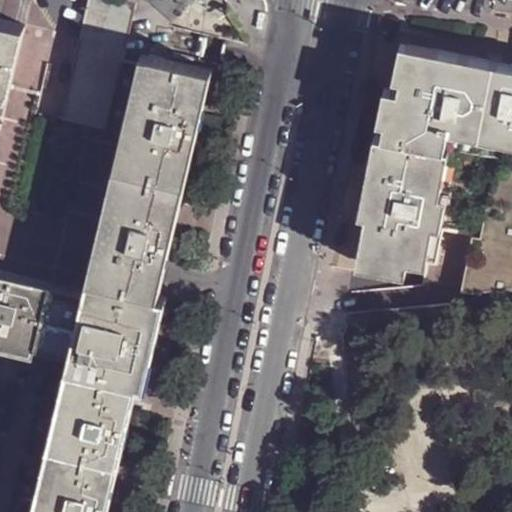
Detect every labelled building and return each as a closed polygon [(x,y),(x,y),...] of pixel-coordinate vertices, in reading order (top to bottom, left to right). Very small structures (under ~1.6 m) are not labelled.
[(137,2),(128,0),(90,0),(86,20),(64,118),(69,119),(85,51),(124,60),(131,29),(137,2)] [(0,83),(14,87),(28,24),(5,19),(0,17),(0,83)] [(399,253),(430,259),(429,264),(433,265),(430,284),(462,288),(482,292),(511,289),(511,61),(411,41),(402,86),(395,85),(360,254),(397,265),(399,253)] [(131,133),(93,291),(77,355),(40,511),(108,511),(215,65),(151,51),(148,65),(131,133)] [(148,65),(124,60),(85,51),(69,119),(131,133),(148,65)] [(0,146),(14,87),(0,83),(0,146)] [(410,260),(429,264),(430,259),(399,253),(397,265),(408,268),(410,260)] [(0,269),(0,337),(77,355),(93,291),(0,269)] [(0,367),(17,371),(0,446),(0,511),(40,511),(77,355),(0,337),(0,367)] [(0,446),(17,371),(0,367),(0,446)]
